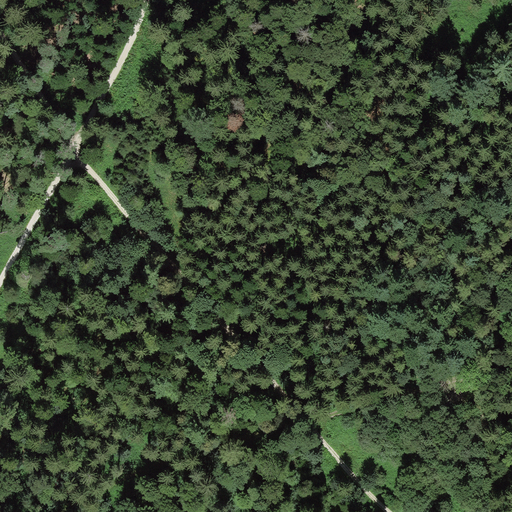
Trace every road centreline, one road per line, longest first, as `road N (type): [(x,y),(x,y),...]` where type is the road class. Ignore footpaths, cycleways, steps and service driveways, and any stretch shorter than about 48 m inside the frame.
road 1 (track): [(0,35),(70,150),(390,511)]
road 2 (track): [(511,362),(125,476),(60,511)]
road 3 (track): [(143,0),(0,278)]
road 4 (track): [(477,372),(504,511)]
